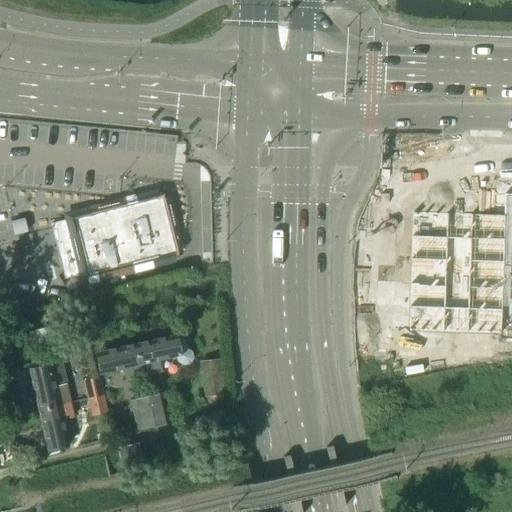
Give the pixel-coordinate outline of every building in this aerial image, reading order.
[(162,195),(50,224),(63,279),(85,274),(86,278),(87,277),(88,281),(97,279),(96,275),(132,266),(133,269),(151,265),(150,261),(176,254),(162,195)] [(475,208),(433,208),(432,220),(475,220),(475,208)] [(473,301),(472,346),(494,347),(511,347),(511,341),(494,341),(495,315),(511,315),(511,209),(475,208),(475,220),(475,230),(474,283),(473,301)] [(472,346),(473,301),(474,283),(475,230),(381,228),(379,300),(378,348),(472,351),(472,346)] [(16,301),(0,304),(0,316),(19,311),(16,301)] [(511,315),(495,315),(494,341),(511,341),(511,315)] [(159,359),(175,356),(177,362),(183,365),(189,364),(193,358),(191,351),(186,348),(184,337),(176,339),(175,335),(134,344),(139,364),(141,375),(162,371),(159,359)] [(134,344),(94,354),(99,373),(122,368),(125,379),(141,375),(139,364),(134,344)] [(224,393),(219,359),(201,362),(205,396),(224,393)] [(68,383),(63,361),(47,365),(53,387),(64,384),(68,383)] [(47,365),(28,369),(38,410),(57,405),(68,403),(64,384),(53,387),(47,365)] [(385,372),(366,376),(368,389),(388,385),(385,372)] [(101,395),(97,378),(83,381),(87,398),(101,395)] [(154,393),(146,395),(154,429),(162,427),(171,425),(163,391),(154,393)] [(105,412),(101,395),(87,398),(90,415),(105,412)] [(129,399),(136,433),(145,431),(154,429),(146,395),(137,397),(129,399)] [(57,405),(38,410),(47,450),(66,446),(62,429),(91,422),(90,415),(87,398),(68,403),(57,405)] [(122,468),(143,463),(141,454),(138,443),(117,448),(118,451),(122,468)]
